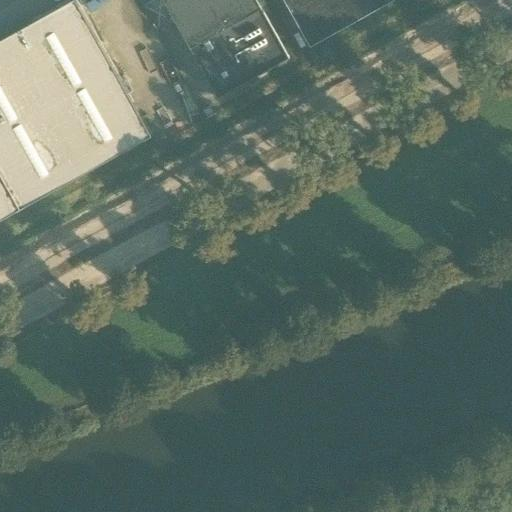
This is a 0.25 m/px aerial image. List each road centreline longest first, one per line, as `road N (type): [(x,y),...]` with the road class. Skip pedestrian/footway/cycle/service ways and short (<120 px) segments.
road 1 (unclassified): [(0,326),(511,47)]
road 2 (unclassified): [(376,511),(511,459)]
